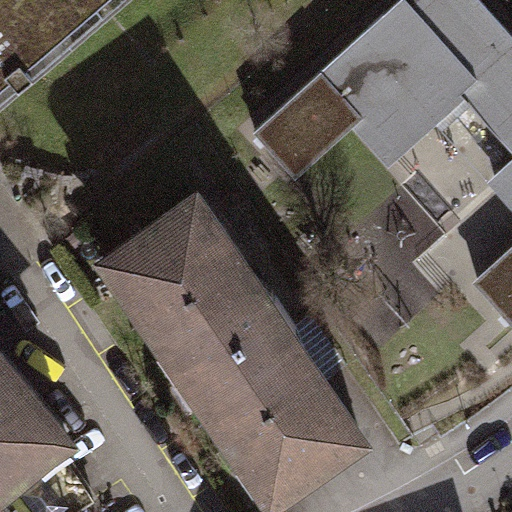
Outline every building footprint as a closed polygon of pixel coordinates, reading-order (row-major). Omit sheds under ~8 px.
[(0,0),(0,89),(104,0),(0,0)] [(511,34),(481,0),(405,0),(321,76),(391,153),(457,94),(511,155),(511,162),(493,180),(511,200),(511,34)] [(417,257),(448,227),(407,185),(346,243),(381,280),(355,304),(389,340),(445,287),(417,257)] [(189,187),(87,256),(258,511),(266,511),(364,447),(189,187)] [(0,342),(0,473),(65,420),(0,342)]
